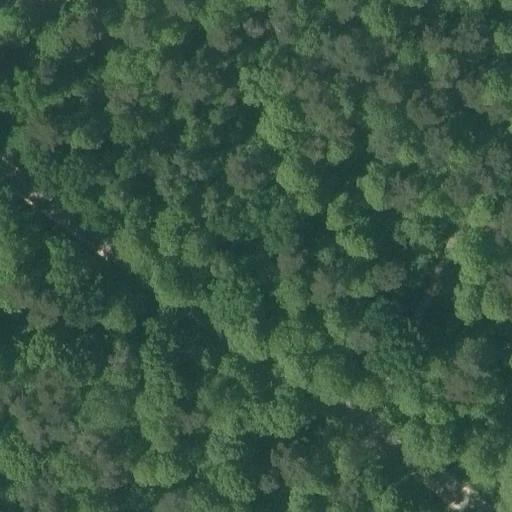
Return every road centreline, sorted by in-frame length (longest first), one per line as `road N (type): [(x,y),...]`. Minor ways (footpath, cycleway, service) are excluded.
road 1 (tertiary): [(479,511),(0,170)]
road 2 (track): [(371,404),(511,102)]
road 3 (track): [(371,404),(314,511)]
